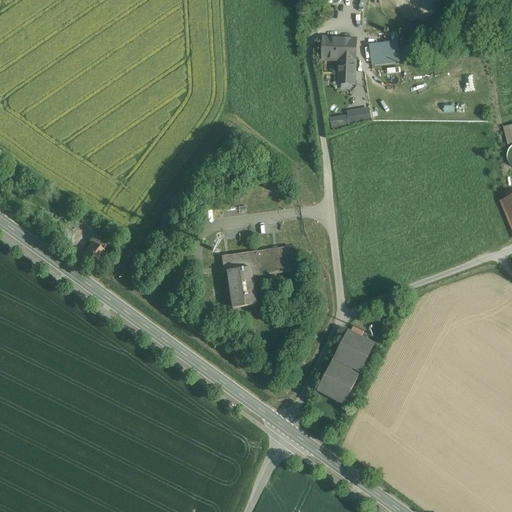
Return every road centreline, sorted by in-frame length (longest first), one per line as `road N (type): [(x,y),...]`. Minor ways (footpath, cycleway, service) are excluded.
road 1 (secondary): [(288,429),(0,220)]
road 2 (unclassified): [(342,317),(312,30)]
road 3 (unclassified): [(342,317),(511,248)]
road 4 (secondary): [(401,511),(288,429)]
road 5 (unclassified): [(288,429),(342,317)]
